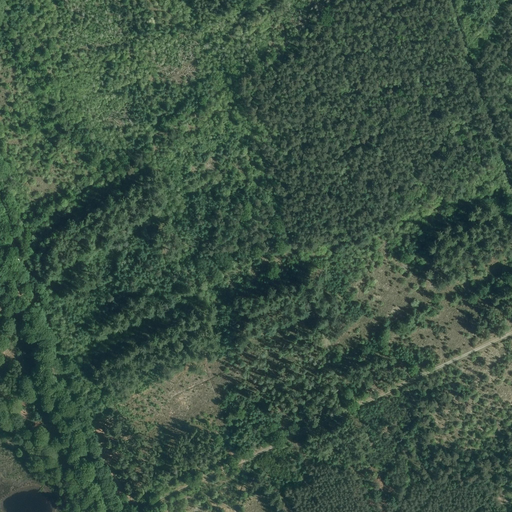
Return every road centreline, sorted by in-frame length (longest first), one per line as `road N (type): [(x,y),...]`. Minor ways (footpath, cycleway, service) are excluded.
road 1 (track): [(136,511),(511,332)]
road 2 (track): [(109,511),(0,193)]
road 3 (track): [(511,188),(452,0)]
